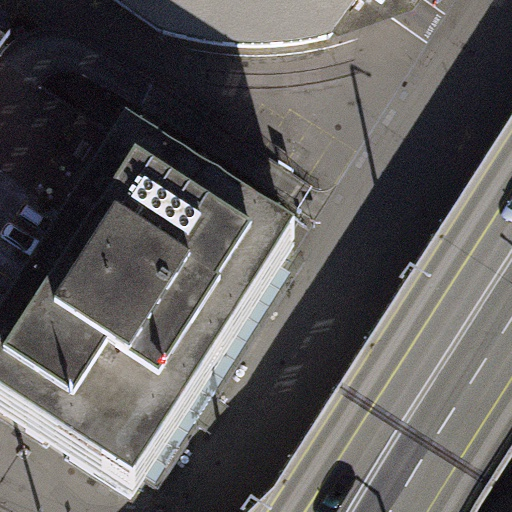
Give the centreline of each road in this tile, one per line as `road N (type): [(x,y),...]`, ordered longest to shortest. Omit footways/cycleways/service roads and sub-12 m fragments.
road 1 (primary): [(511,207),(316,511)]
road 2 (primary): [(415,511),(511,354)]
